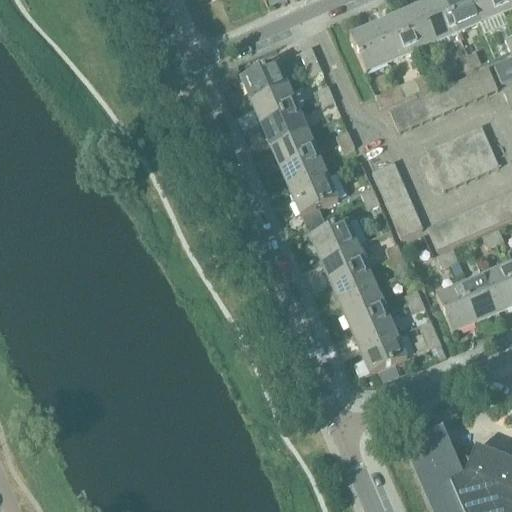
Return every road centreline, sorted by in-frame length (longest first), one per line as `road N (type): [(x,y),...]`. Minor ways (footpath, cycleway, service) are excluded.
road 1 (residential): [(335,427),(186,64)]
road 2 (residential): [(335,427),(511,351)]
road 3 (residential): [(336,0),(186,64)]
